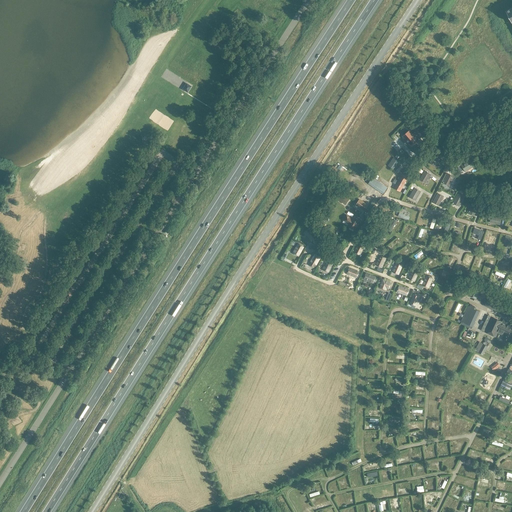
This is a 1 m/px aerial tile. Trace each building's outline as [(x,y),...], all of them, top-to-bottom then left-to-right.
[(181,143),(185,146),(195,131),(187,125),(184,130),(181,127),(178,131),(174,128),(172,133),(175,135),(173,138),(170,136),(165,143),(170,146),(173,143),(178,147),(181,143)] [(430,135),(425,129),(421,132),(426,138),(430,135)] [(405,131),(402,134),(403,136),(403,137),(402,138),(406,141),(407,140),(412,146),(418,140),(417,140),(421,137),(415,131),(413,133),(413,134),(412,135),(409,131),(406,133),(405,131)] [(430,138),(425,144),(427,147),(433,141),(430,138)] [(435,154),(430,163),(434,165),(436,162),(438,163),(441,157),(435,154)] [(394,158),(388,166),(393,169),(398,161),(394,158)] [(469,160),(467,161),(461,165),(465,172),(473,167),(469,160)] [(425,170),(420,180),(424,182),(426,179),(428,180),(431,174),(425,170)] [(448,173),(443,183),(448,185),(449,182),(451,183),(454,177),(448,173)] [(408,178),(402,174),(398,181),(404,185),(408,178)] [(388,188),(375,179),(373,178),(368,184),(384,194),(388,188)] [(398,181),(395,179),(393,183),(396,185),(394,188),(400,191),(404,185),(398,181)] [(415,188),(410,197),(414,200),(416,196),(417,197),(421,191),(415,188)] [(346,205),(349,200),(350,198),(342,192),(337,199),(340,201),(346,205)] [(438,193),(433,202),(438,205),(439,202),(441,203),(444,196),(438,193)] [(458,194),(453,203),(458,205),(459,202),(461,203),(464,197),(458,194)] [(368,205),(355,197),(352,201),(365,209),(368,205)] [(337,200),(326,220),(332,223),(343,203),(337,200)] [(470,204),(469,207),(471,208),(469,211),(474,213),(473,215),(475,216),(479,208),(470,204)] [(347,215),(343,220),(349,224),(348,225),(355,230),(360,221),(354,217),(352,218),(347,215)] [(492,216),(490,221),(494,222),(493,223),(500,225),(502,218),(492,216)] [(388,222),(385,231),(387,232),(388,229),(391,231),(395,220),(390,218),(388,222)] [(406,225),(403,232),(408,235),(411,228),(406,225)] [(309,228),(304,233),(311,240),(316,235),(309,228)] [(391,246),(399,241),(397,237),(389,242),(391,246)] [(299,243),(294,252),(299,255),(304,247),(299,243)] [(359,243),(354,252),(360,255),(365,246),(359,243)] [(417,258),(423,252),(420,249),(414,254),(417,258)] [(316,254),(311,262),(317,266),(322,257),(316,254)] [(380,256),(376,265),(382,268),(386,258),(380,256)] [(480,267),(483,258),(476,257),(474,265),(480,267)] [(491,269),(494,260),(487,258),(485,267),(491,269)] [(328,260),(324,269),(329,272),(334,263),(328,260)] [(397,263),(393,272),(399,275),(403,265),(397,263)] [(349,268),(347,274),(356,278),(359,272),(349,268)] [(413,270),(409,279),(415,281),(419,272),(413,270)] [(366,273),(364,279),(373,283),(376,277),(366,273)] [(427,276),(423,285),(429,288),(433,279),(427,276)] [(508,289),(511,280),(506,278),(503,287),(508,289)] [(380,286),(388,289),(391,283),(383,279),(380,286)] [(409,290),(399,286),(397,292),(407,296),(409,290)] [(416,306),(420,296),(414,294),(410,303),(416,306)] [(337,310),(335,314),(337,315),(335,319),(343,323),(345,318),(352,322),(355,315),(348,312),(348,311),(340,308),(339,311),(337,310)] [(502,340),(508,342),(511,334),(509,332),(510,330),(508,326),(502,324),(500,319),(496,318),(495,319),(491,317),(490,315),(485,314),(479,330),(483,332),(486,324),(488,328),(487,330),(488,332),(490,333),(491,334),(496,332),(504,335),(502,340)] [(472,349),(482,354),(487,346),(476,340),(472,349)] [(385,354),(385,360),(387,360),(395,361),(396,352),(390,351),(390,354),(387,354),(385,354)] [(408,370),(408,371),(412,371),(412,365),(418,365),(418,355),(413,355),(413,354),(412,354),(412,361),(408,361),(408,370)] [(418,355),(418,365),(423,365),(423,372),(427,372),(428,372),(428,362),(424,361),(424,355),(418,355)] [(430,361),(429,366),(430,367),(431,367),(431,366),(436,368),(441,359),(435,356),(433,362),(431,361),(430,361)] [(441,359),(436,368),(441,370),(445,360),(441,359)] [(445,360),(441,370),(445,371),(449,362),(445,360)] [(449,362),(445,371),(449,373),(453,364),(449,362)] [(453,364),(449,373),(454,375),(453,377),(455,378),(458,373),(456,372),(458,366),(453,364)] [(474,374),(472,378),(481,383),(483,379),(484,379),(484,378),(483,378),(474,373),(474,374)] [(384,378),(384,381),(386,382),(391,382),(391,385),(397,385),(397,382),(394,382),(395,376),(386,376),(384,375),(384,378)] [(472,378),(470,382),(479,387),(481,383),(472,378)] [(469,384),(468,386),(476,391),(478,388),(479,387),(470,382),(469,384)] [(503,382),(500,387),(508,391),(509,391),(511,386),(511,385),(511,382),(510,385),(503,382)] [(468,386),(465,391),(474,396),(476,391),(468,386)] [(500,387),(498,391),(506,395),(508,391),(500,387)] [(383,393),(383,396),(383,399),(384,399),(394,399),(394,393),(397,394),(397,390),(391,390),(391,393),(385,393),(383,393)] [(462,392),(459,397),(468,402),(471,397),(462,392)] [(496,396),(494,401),(501,404),(499,407),(505,410),(506,407),(503,405),(505,400),(504,399),(496,396)] [(459,397),(457,401),(466,406),(468,402),(459,397)] [(457,401),(455,405),(464,410),(466,406),(457,401)] [(450,408),(449,411),(454,414),(456,411),(461,415),(462,414),(461,414),(464,410),(455,405),(452,409),(450,408)] [(448,412),(447,415),(450,417),(448,422),(456,427),(459,422),(459,423),(460,422),(452,418),(454,415),(448,412)] [(494,412),(482,438),(498,445),(510,419),(494,412)] [(383,414),(382,420),(383,420),(390,420),(390,424),(396,424),(396,421),(393,420),(393,415),(383,414)] [(429,429),(434,430),(433,431),(434,431),(434,429),(434,428),(438,429),(439,423),(436,422),(436,421),(436,420),(431,419),(429,429)] [(445,427),(444,427),(454,433),(456,430),(455,430),(456,427),(448,422),(445,427)] [(426,447),(424,453),(435,456),(436,452),(440,453),(442,444),(430,442),(429,447),(426,447)] [(456,474),(455,482),(462,483),(462,486),(469,487),(469,484),(467,484),(468,477),(456,474)] [(346,484),(345,489),(356,491),(357,486),(354,480),(346,484)] [(375,481),(372,498),(419,507),(423,489),(375,481)] [(448,487),(447,495),(458,497),(460,489),(448,487)] [(478,489),(477,496),(478,496),(478,500),(485,501),(486,493),(489,494),(490,488),(487,487),(487,490),(480,489),(480,490),(478,489)] [(492,488),(491,494),(494,495),(492,503),(498,504),(501,491),(495,490),(495,489),(492,488)] [(501,491),(498,504),(504,505),(506,497),(509,498),(510,491),(507,491),(507,492),(501,491)] [(360,511),(355,500),(339,508),(341,511),(360,511)] [(314,502),(295,511),(297,511),(318,511),(315,506),(314,506),(312,503),(314,502)]
